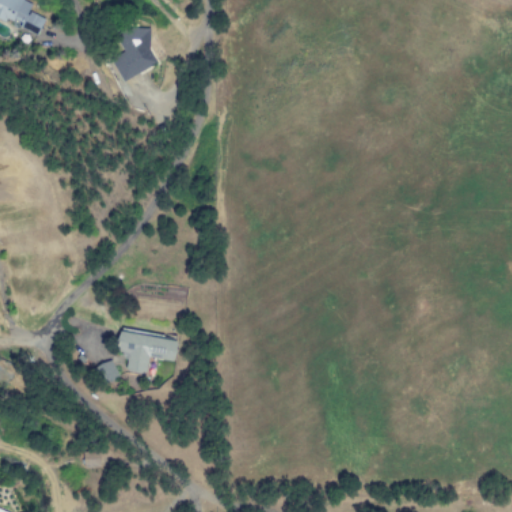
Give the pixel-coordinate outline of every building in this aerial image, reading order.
[(28,12),(32,2),(28,0),(0,0),(0,19),(4,22),(4,21),(37,35),(44,19),(28,12)] [(158,63),(140,26),(115,38),(123,54),(111,60),(121,81),(158,63)] [(177,342),(119,332),(115,355),(126,357),(124,371),(144,375),(147,358),(173,362),(177,342)] [(102,386),(118,378),(109,360),(93,368),(102,386)] [(81,452),(82,468),(98,468),(98,452),(81,452)]
